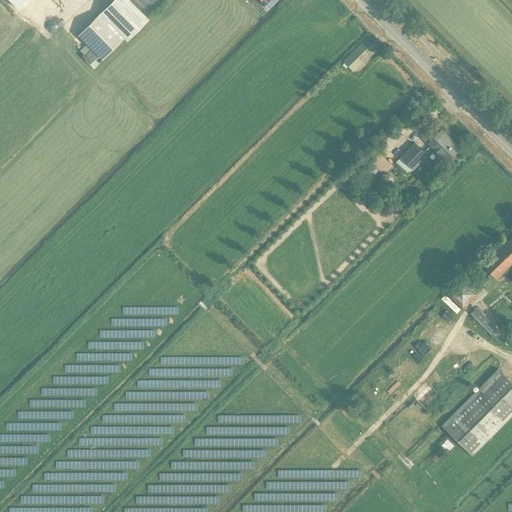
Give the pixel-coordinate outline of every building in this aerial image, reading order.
[(9,0),(18,8),(25,0),(9,0)] [(148,19),(146,16),(129,0),(113,0),(100,14),(124,38),(126,41),(148,19)] [(129,0),(146,16),(151,11),(160,2),(158,0),(129,0)] [(261,0),(260,2),(268,9),(276,0),(261,0)] [(78,35),(102,59),(124,38),(100,14),(78,35)] [(358,59),(349,68),(353,72),(363,63),(358,59)] [(458,151),(457,150),(459,149),(441,130),(428,143),(440,155),(435,159),(442,166),(450,158),(451,158),(454,159),(456,158),(458,156),(459,154),(458,151)] [(395,163),(407,174),(427,155),(414,143),(395,163)] [(511,262),(511,236),(483,265),(496,278),(511,262)] [(477,294),(462,279),(446,294),(461,309),(477,294)] [(477,307),(470,314),(498,343),(505,337),(477,307)] [(511,384),(497,369),(441,425),(472,456),(511,415),(511,384)]
